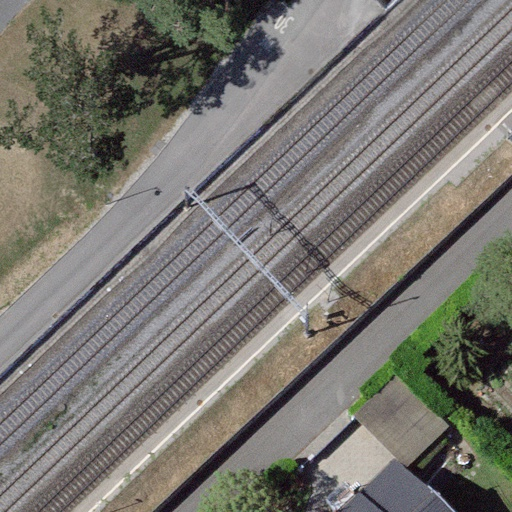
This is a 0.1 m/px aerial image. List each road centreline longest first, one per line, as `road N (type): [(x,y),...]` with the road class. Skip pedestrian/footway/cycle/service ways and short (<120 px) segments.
road 1 (residential): [(0,343),(244,95),(309,0)]
road 2 (residential): [(191,511),(511,207)]
